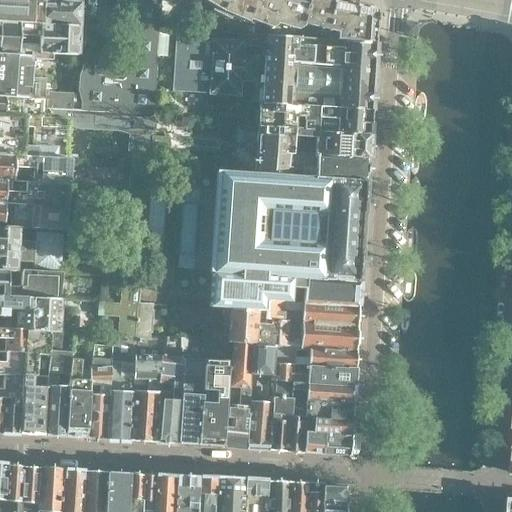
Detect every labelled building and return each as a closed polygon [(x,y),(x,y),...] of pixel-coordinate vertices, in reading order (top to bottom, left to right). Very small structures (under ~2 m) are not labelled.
[(159,28),(160,0),(0,0),(0,21),(82,25),(82,24),(86,24),(132,27),(159,28)] [(218,14),(225,0),(195,0),(184,19),(204,30),(210,30),(218,14)] [(247,19),(255,0),(225,0),(218,14),(227,19),(230,14),(246,22),(247,19)] [(326,30),(332,3),(331,3),(330,3),(330,5),(326,4),(326,3),(325,2),(315,0),(255,0),(247,19),(270,27),(275,27),(276,25),(294,30),(302,27),(303,25),(326,30)] [(373,28),(374,14),(375,14),(375,13),(376,11),(375,11),(375,10),(372,10),(371,10),(371,11),(357,9),(357,8),(357,7),(356,7),(355,7),(354,7),(354,8),(338,5),(337,5),(337,6),(333,5),(333,3),(332,3),(326,30),(336,34),(334,41),(373,44),(373,43),(374,43),(374,41),(372,41),(373,37),(374,37),(374,36),(374,35),(373,34),(373,30),(374,30),(374,29),(374,28),(373,28)] [(21,52),(21,46),(17,45),(17,34),(38,35),(37,46),(30,46),(30,52),(65,54),(85,55),(85,48),(82,44),(76,44),(76,33),(83,34),(86,31),(86,24),(82,24),(82,25),(0,21),(0,51),(9,52),(21,52)] [(154,114),(157,61),(159,28),(132,27),(131,57),(85,55),(65,54),(63,84),(45,83),(45,79),(28,78),(30,58),(0,55),(0,97),(42,100),(41,108),(52,109),(69,110),(69,109),(154,114)] [(206,92),(209,40),(176,37),(174,61),(172,90),(206,92)] [(368,114),(368,113),(369,113),(369,111),(368,111),(369,107),(373,44),(334,41),(266,37),(261,103),(259,103),(254,175),(290,177),(292,154),(366,159),(367,136),(367,125),(368,125),(368,123),(368,122),(367,122),(367,114),(368,114)] [(254,80),(256,57),(242,56),(243,42),(209,40),(206,92),(239,94),(240,80),(254,80)] [(41,118),(41,108),(42,100),(0,97),(0,114),(24,116),(24,117),(41,118)] [(69,143),(70,125),(81,127),(129,131),(127,161),(150,163),(154,114),(69,109),(69,110),(52,109),(52,119),(41,118),(24,117),(24,116),(0,114),(0,155),(70,159),(76,159),(77,143),(69,143)] [(359,250),(361,214),(362,214),(363,209),(361,209),(362,208),(360,208),(360,202),(362,202),(362,201),(363,201),(363,196),(362,196),(362,195),(360,195),(361,188),(363,188),(364,188),(364,183),(363,183),(364,181),(366,159),(292,154),(290,177),(254,175),(165,169),(164,185),(149,184),(149,188),(147,221),(146,234),(174,236),(172,255),(168,255),(165,305),(230,309),(264,312),(265,301),(293,303),(293,299),(302,299),(302,304),(356,307),(358,283),(357,283),(357,281),(358,281),(358,277),(357,276),(355,275),(356,269),(358,269),(358,268),(359,268),(359,263),(357,263),(358,262),(356,262),(356,256),(358,256),(358,255),(360,255),(360,250),(359,250)] [(69,179),(70,159),(0,155),(0,180),(74,184),(74,179),(69,179)] [(149,188),(74,184),(0,180),(0,226),(2,227),(3,213),(11,213),(10,228),(16,228),(65,231),(66,216),(147,221),(149,188)] [(59,268),(61,238),(35,236),(35,243),(15,242),(16,228),(10,228),(2,227),(0,226),(0,270),(6,271),(13,271),(14,259),(34,260),(33,267),(59,268)] [(5,288),(6,271),(0,270),(0,297),(59,301),(61,301),(62,295),(58,295),(59,280),(63,280),(63,275),(20,272),(19,289),(5,288)] [(135,337),(137,304),(138,280),(120,278),(119,305),(108,304),(107,320),(118,320),(117,336),(135,337)] [(0,310),(16,311),(15,331),(24,332),(48,333),(57,334),(59,301),(0,297),(0,310)] [(252,345),(274,346),(294,347),(309,348),(353,351),(354,339),(356,307),(302,304),(293,303),(265,301),(264,312),(230,309),(229,335),(221,334),(220,343),(228,343),(233,343),(252,345)] [(149,332),(150,310),(149,310),(149,304),(137,304),(135,337),(147,338),(147,332),(149,332)] [(0,340),(4,340),(4,353),(22,354),(24,332),(15,331),(0,330),(0,340)] [(22,354),(21,377),(19,400),(17,435),(42,436),(48,333),(24,332),(22,354)] [(63,437),(68,362),(69,353),(60,353),(61,334),(57,334),(48,333),(42,436),(63,437)] [(153,442),(159,358),(160,358),(161,339),(147,338),(135,337),(117,336),(113,336),(112,343),(106,440),(128,441),(128,440),(153,442)] [(180,401),(182,375),(183,360),(184,340),(161,339),(160,358),(159,358),(153,442),(154,442),(176,444),(179,401),(180,401)] [(106,440),(112,343),(93,342),(92,364),(90,382),(88,382),(85,438),(106,440)] [(245,449),(252,345),(233,343),(231,372),(227,372),(226,387),(238,388),(237,407),(225,406),(222,447),(244,449),(245,449)] [(269,415),(270,398),(271,381),(273,363),(274,346),(252,345),(245,449),(267,450),(269,415)] [(352,369),(353,352),(353,351),(309,348),(308,358),(293,357),(294,347),(274,346),(273,363),(292,365),(307,366),(352,369)] [(4,353),(0,352),(0,376),(21,377),(22,354),(4,353)] [(226,387),(227,372),(228,362),(183,360),(182,375),(202,376),(197,446),(222,447),(225,406),(226,387)] [(85,438),(88,382),(78,381),(79,363),(68,362),(63,437),(85,438)] [(351,386),(352,374),(352,369),(307,366),(306,374),(291,373),(292,365),(273,363),(271,381),(351,386)] [(197,446),(202,376),(182,375),(180,401),(179,401),(176,444),(177,444),(197,446)] [(19,400),(21,377),(0,376),(0,398),(2,399),(19,400)] [(350,403),(351,386),(271,381),(270,398),(291,399),(291,390),(305,390),(305,400),(350,403)] [(345,410),(345,404),(349,404),(349,405),(350,405),(350,403),(305,400),(301,400),(300,404),(305,404),(304,410),(290,409),(291,399),(270,398),(269,415),(295,417),(304,417),(314,418),(349,420),(349,419),(349,413),(349,409),(348,409),(348,410),(345,410)] [(0,433),(17,435),(19,400),(2,399),(0,426),(0,433)] [(301,453),(303,424),(294,424),(295,417),(269,415),(267,450),(301,453)] [(348,437),(348,436),(348,435),(313,433),(314,418),(304,417),(304,425),(303,424),(301,453),(315,453),(317,451),(320,452),(320,453),(320,454),(321,454),(331,455),(333,455),(342,455),(344,455),(347,455),(347,453),(347,452),(347,451),(348,442),(348,441),(348,440),(347,440),(347,437),(348,437)] [(348,429),(349,422),(349,421),(350,420),(349,420),(314,418),(313,433),(348,435),(348,434),(346,434),(346,431),(347,430),(348,430),(348,429)] [(20,502),(22,468),(6,467),(3,511),(21,511),(22,503),(20,502)] [(35,511),(38,469),(22,468),(20,502),(22,503),(21,511),(35,511)] [(60,511),(63,471),(38,469),(35,511),(60,511)] [(80,511),(83,472),(63,471),(60,511),(80,511)] [(125,511),(128,474),(83,472),(80,511),(125,511)] [(138,511),(141,475),(128,474),(125,511),(138,511)] [(151,511),(154,476),(141,475),(138,511),(151,511)] [(172,511),(175,477),(154,476),(151,511),(172,511)] [(195,511),(198,479),(197,478),(175,477),(172,511),(195,511)] [(212,511),(215,480),(198,479),(195,511),(212,511)] [(263,511),(266,483),(243,481),(242,481),(215,479),(215,480),(212,511),(263,511)] [(286,511),(288,484),(266,483),(263,511),(286,511)] [(303,511),(305,485),(304,485),(304,486),(304,490),(301,490),(300,486),(300,485),(289,484),(288,484),(286,511),(303,511)] [(321,490),(320,490),(317,489),(316,486),(315,485),(315,486),(311,486),(311,485),(310,485),(310,486),(306,486),(306,485),(305,485),(303,511),(319,511),(320,503),(321,490)] [(343,504),(344,487),(320,486),(320,487),(320,490),(321,490),(320,503),(343,504)] [(342,511),(343,511),(343,504),(320,503),(319,511),(342,511)]
